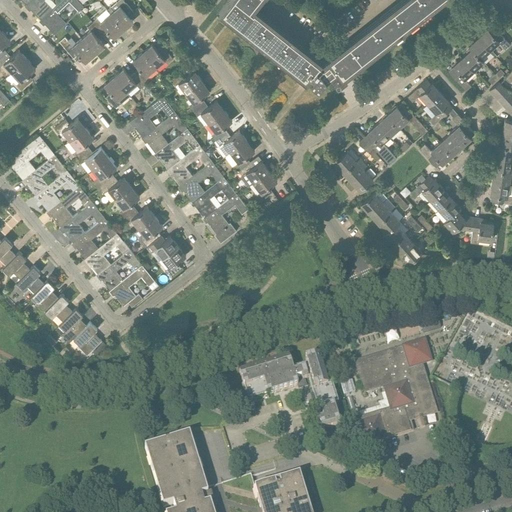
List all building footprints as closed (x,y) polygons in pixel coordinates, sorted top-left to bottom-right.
[(40,19),(55,4),(51,0),(30,0),(26,4),(25,5),(29,10),(30,9),(40,19)] [(54,34),(66,22),(58,14),(70,3),(78,11),(83,6),(77,0),(59,0),(55,4),(40,19),(39,20),(43,25),(45,23),(54,34)] [(107,10),(110,13),(123,29),(133,21),(128,15),(133,11),(123,0),(118,0),(111,7),(110,6),(107,10)] [(399,0),(322,61),(279,26),(255,7),(260,0),(228,0),(219,12),(306,82),(310,76),(313,78),(311,81),(318,87),(323,81),(337,70),(343,78),(399,35),(442,0),(399,0)] [(114,37),(123,29),(110,13),(101,21),(98,18),(93,22),(102,33),(107,29),(114,37)] [(81,38),(95,53),(104,45),(98,37),(102,33),(93,22),(87,26),(90,30),(81,38)] [(499,42),(505,48),(510,44),(493,25),(488,29),(487,28),(478,36),(489,50),(499,42)] [(0,57),(7,51),(3,47),(11,40),(2,30),(0,32),(0,57)] [(63,46),(69,41),(65,36),(59,41),(63,46)] [(481,58),(489,50),(478,36),(468,45),(471,48),(481,58)] [(95,53),(81,38),(72,45),(69,41),(63,46),(73,58),(78,54),(85,62),(95,53)] [(165,60),(168,63),(173,59),(162,45),(157,49),(152,43),(142,51),(156,67),(165,60)] [(462,57),(474,70),(484,61),(481,58),(471,48),(462,57)] [(3,63),(11,72),(27,58),(18,49),(11,56),(7,51),(0,57),(0,66),(3,63)] [(135,72),(144,83),(150,78),(147,75),(156,67),(142,51),(133,60),(139,68),(135,72)] [(469,86),(471,85),(465,78),(474,70),(462,57),(453,65),(454,66),(449,71),(474,99),(478,96),(469,86)] [(11,72),(20,82),(17,84),(21,89),(32,79),(28,75),(35,68),(27,58),(11,72)] [(139,87),(144,83),(135,72),(130,75),(123,67),(114,75),(131,95),(140,89),(139,87)] [(494,74),(498,78),(504,72),(501,68),(494,74)] [(178,83),(185,92),(202,80),(194,70),(186,76),(182,71),(170,80),(175,86),(178,83)] [(488,79),(492,83),(498,78),(494,74),(488,79)] [(130,96),(131,95),(114,75),(104,84),(111,92),(106,96),(115,107),(129,96),(130,95),(130,96)] [(427,104),(440,92),(432,82),(430,84),(426,79),(407,96),(412,101),(419,95),(427,104)] [(193,110),(205,101),(201,96),(209,90),(202,80),(185,92),(192,102),(189,104),(193,110)] [(493,95),(503,86),(499,81),(489,90),(493,95)] [(503,86),(493,95),(498,99),(507,90),(503,86)] [(0,108),(10,100),(0,88),(0,108)] [(507,90),(498,99),(502,104),(511,95),(507,90)] [(429,119),(433,125),(438,121),(452,108),(448,103),(449,102),(440,92),(427,104),(435,113),(429,119)] [(511,95),(502,104),(506,109),(511,103),(511,95)] [(143,136),(156,126),(149,117),(162,108),(169,116),(175,112),(163,96),(129,121),(133,126),(135,125),(143,136)] [(204,125),(208,123),(224,110),(217,100),(208,106),(205,101),(193,110),(197,116),(204,125)] [(422,135),(428,130),(402,102),(398,107),(396,105),(386,115),(399,128),(408,119),(422,135)] [(215,140),(227,131),(224,126),(232,120),(224,110),(208,123),(215,132),(211,135),(215,140)] [(504,119),(502,132),(511,133),(511,111),(510,113),(509,120),(504,119)] [(155,152),(168,142),(161,133),(174,124),(181,133),(187,128),(175,112),(169,116),(156,126),(143,136),(141,137),(145,142),(147,141),(155,152)] [(449,133),(462,146),(471,138),(469,136),(474,132),(457,113),(452,118),(458,125),(449,133)] [(390,136),(399,128),(386,115),(377,123),(390,136)] [(62,131),(69,140),(86,128),(78,117),(69,123),(65,119),(54,128),(58,133),(62,131)] [(442,125),(438,121),(433,125),(431,126),(435,130),(442,125)] [(369,133),(364,137),(373,147),(377,151),(389,164),(396,157),(383,143),(390,136),(377,123),(368,131),(369,133)] [(77,157),(89,148),(85,144),(93,137),(86,128),(69,140),(76,149),(73,152),(77,157)] [(167,168),(180,158),(173,149),(186,140),(193,149),(199,144),(187,128),(181,133),(168,142),(155,152),(153,153),(157,158),(159,157),(167,168)] [(227,155),(230,153),(247,140),(239,130),(231,136),(227,131),(215,140),(227,155)] [(501,144),(511,146),(511,133),(502,132),(501,144)] [(452,155),(462,146),(449,133),(439,142),(452,155)] [(22,179),(35,168),(28,160),(41,150),(48,158),(54,154),(39,135),(11,157),(14,160),(9,164),(13,169),(14,168),(22,179)] [(368,151),(373,147),(364,137),(359,142),(367,150),(368,151)] [(238,170),(250,161),(246,156),(255,150),(247,140),(230,153),(237,162),(234,165),(238,170)] [(400,147),(403,151),(410,145),(406,141),(400,147)] [(442,164),(452,155),(439,142),(430,150),(424,143),(419,148),(436,167),(441,162),(442,164)] [(495,156),(511,158),(511,146),(501,144),(497,143),(495,156)] [(179,184),(192,174),(185,166),(198,156),(205,165),(211,160),(199,144),(193,149),(180,158),(167,168),(165,169),(169,175),(171,173),(179,184)] [(85,160),(92,169),(109,157),(101,147),(92,153),(89,148),(77,157),(81,163),(85,160)] [(368,151),(372,155),(375,152),(377,151),(373,147),(368,151)] [(334,162),(343,172),(356,160),(347,150),(334,162)] [(35,194),(48,184),(41,175),(53,165),(60,174),(66,169),(54,154),(48,158),(35,168),(22,179),(21,180),(25,185),(26,184),(35,194)] [(493,169),(511,171),(511,164),(511,158),(495,156),(493,169)] [(100,187),(114,176),(111,171),(116,167),(109,157),(92,169),(98,177),(92,181),(98,189),(100,187)] [(191,200),(204,191),(198,182),(210,172),(217,181),(223,176),(211,160),(205,165),(192,174),(179,184),(178,185),(182,191),(183,190),(191,200)] [(249,185),(253,182),(269,170),(262,160),(253,166),(250,161),(238,170),(249,185)] [(343,172),(351,181),(364,169),(356,160),(343,172)] [(373,179),(372,178),(375,175),(375,173),(370,168),(369,168),(365,171),(364,169),(351,181),(360,191),(373,179)] [(48,210),(60,200),(53,191),(66,181),(73,190),(79,185),(66,169),(60,174),(48,184),(35,194),(33,195),(38,201),(39,199),(48,210)] [(491,181),(509,184),(511,171),(493,169),(491,181)] [(256,194),(261,200),(272,191),(269,186),(277,180),(269,170),(253,182),(260,192),(256,194)] [(430,200),(443,188),(434,179),(433,180),(429,175),(410,192),(415,197),(421,191),(430,200)] [(108,190),(115,199),(132,186),(124,176),(118,181),(114,176),(100,187),(104,192),(108,190)] [(203,217),(220,204),(214,195),(222,188),(229,197),(235,192),(223,176),(217,181),(204,191),(191,200),(190,202),(194,207),(195,206),(203,217)] [(387,190),(391,187),(386,180),(382,184),(387,190)] [(490,201),(511,203),(511,196),(508,196),(509,184),(491,181),(490,194),(491,194),(490,201)] [(60,226),(73,215),(66,207),(78,197),(85,205),(91,200),(79,185),(73,190),(60,200),(48,210),(46,211),(50,216),(52,215),(60,226)] [(123,216),(135,207),(131,202),(139,196),(132,186),(115,199),(122,208),(119,211),(123,216)] [(430,200),(438,209),(451,197),(443,188),(430,200)] [(360,203),(369,213),(382,201),(374,191),(360,203)] [(220,242),(236,230),(230,222),(229,223),(222,214),(235,204),(241,213),(248,209),(235,192),(229,197),(220,204),(203,217),(202,218),(206,223),(207,222),(215,233),(214,234),(220,242)] [(399,203),(403,200),(397,193),(393,197),(399,203)] [(444,222),(457,210),(460,207),(451,197),(438,209),(439,210),(435,213),(443,221),(444,222)] [(72,242),(85,231),(78,223),(91,213),(98,221),(104,216),(91,200),(85,205),(85,206),(73,216),(73,215),(60,226),(59,227),(63,232),(64,231),(72,242)] [(404,209),(408,206),(403,200),(399,203),(404,209)] [(369,213),(378,223),(391,211),(382,201),(369,213)] [(131,219),(138,229),(155,216),(147,205),(139,212),(135,207),(123,216),(127,222),(131,219)] [(465,236),(471,236),(474,217),(468,216),(465,219),(457,210),(444,222),(452,232),(454,231),(458,235),(464,229),(466,229),(465,236)] [(378,223),(386,231),(399,220),(391,211),(378,223)] [(423,224),(427,220),(421,214),(417,217),(423,224)] [(413,225),(417,222),(411,215),(407,219),(413,225)] [(85,258),(98,247),(91,239),(103,229),(110,237),(117,232),(104,216),(98,221),(85,231),(72,242),(71,243),(75,248),(77,247),(85,258)] [(146,246),(158,237),(154,232),(163,226),(155,216),(138,229),(145,238),(142,240),(146,246)] [(478,239),(491,241),(493,223),(480,221),(480,218),(474,217),(471,236),(470,242),(477,243),(478,239)] [(391,244),(405,232),(397,223),(400,220),(399,220),(386,231),(383,234),(391,244)] [(428,230),(432,226),(427,220),(423,224),(428,230)] [(418,231),(422,227),(417,222),(413,225),(418,231)] [(98,273),(110,263),(103,254),(116,244),(123,253),(129,249),(117,232),(110,237),(98,247),(85,258),(84,259),(88,264),(89,263),(98,273)] [(391,244),(400,253),(413,241),(405,232),(391,244)] [(429,244),(433,240),(428,234),(424,237),(429,244)] [(153,248),(162,258),(178,245),(170,235),(162,241),(158,237),(146,246),(150,251),(153,248)] [(0,259),(5,264),(15,254),(8,247),(12,244),(5,237),(1,240),(0,241),(0,259)] [(430,257),(430,254),(422,253),(421,252),(422,251),(413,241),(400,253),(408,263),(413,259),(416,263),(427,261),(429,260),(429,259),(430,258),(430,257)] [(169,267),(166,269),(170,276),(181,267),(177,262),(186,255),(178,245),(162,258),(169,267)] [(110,289),(123,279),(116,270),(128,260),(135,269),(142,264),(129,249),(123,253),(110,263),(98,273),(96,274),(100,279),(102,278),(110,289)] [(19,278),(29,269),(22,261),(26,258),(19,251),(15,254),(5,264),(2,268),(9,275),(12,271),(19,278)] [(123,305),(136,295),(128,286),(141,276),(148,285),(155,280),(142,264),(135,269),(123,279),(110,289),(109,290),(113,295),(114,294),(123,305)] [(33,292),(44,282),(37,275),(40,272),(33,265),(29,269),(19,278),(16,282),(23,289),(27,285),(33,292)] [(48,306),(58,296),(51,289),(54,286),(47,279),(44,282),(33,292),(30,295),(38,303),(41,299),(48,306)] [(62,320),(72,310),(65,304),(69,300),(61,293),(58,296),(48,306),(45,310),(52,317),(55,313),(62,320)] [(139,293),(129,301),(133,306),(143,297),(139,293)] [(76,335),(86,325),(79,318),(83,314),(76,307),(72,311),(72,310),(62,320),(59,324),(66,331),(69,328),(76,335)] [(80,345),(83,342),(91,349),(101,339),(93,332),(97,328),(90,321),(86,325),(76,335),(73,338),(80,345)] [(389,409),(355,419),(363,445),(409,431),(406,422),(435,413),(435,412),(437,412),(423,366),(433,363),(425,339),(401,346),(401,347),(354,362),(364,394),(382,388),(389,409)] [(306,365),(293,370),(289,356),(279,359),(269,362),(259,365),(249,368),(239,371),(243,386),(248,401),(258,398),(268,395),(278,392),(288,389),(298,386),(296,379),(301,378),(302,381),(308,379),(313,395),(307,397),(310,407),(316,405),(317,410),(316,410),(322,430),(339,425),(336,412),(333,405),(338,404),(335,394),(332,383),(327,385),(319,356),(305,360),(306,365)] [(213,511),(210,502),(204,504),(202,496),(208,494),(206,488),(189,434),(170,440),(164,442),(145,448),(163,508),(173,504),(175,511),(213,511)] [(210,502),(213,511),(261,511),(254,488),(250,474),(206,488),(208,494),(202,496),(204,504),(210,502)] [(310,511),(311,511),(302,485),(299,475),(293,476),(279,481),(275,482),(260,487),(254,488),(261,511),(310,511)]
